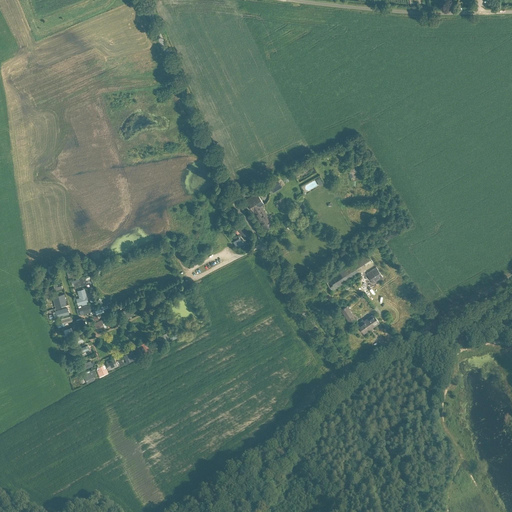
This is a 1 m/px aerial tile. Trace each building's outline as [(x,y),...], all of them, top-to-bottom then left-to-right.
[(268,184),(273,192),(282,187),(277,178),(268,184)] [(257,192),(250,197),(246,200),(260,221),(260,220),(265,228),(272,224),(267,216),(261,206),(264,203),(257,192)] [(277,200),(284,212),(289,210),(284,201),(285,200),(283,197),(282,197),(277,200)] [(240,224),(235,227),(242,236),(247,232),(240,224)] [(326,281),(332,291),(374,264),(368,254),(326,281)] [(73,261),(77,264),(83,267),(85,264),(75,258),(73,261)] [(67,267),(69,278),(76,277),(76,275),(79,274),(78,266),(67,267)] [(377,267),(367,273),(374,283),(383,277),(377,267)] [(76,279),(71,281),(72,285),(73,286),(75,285),(75,287),(87,283),(85,276),(76,278),(76,279)] [(80,298),(77,299),(78,303),(78,305),(82,304),(82,305),(88,304),(87,302),(88,302),(85,291),(79,292),(80,298)] [(58,296),(54,297),(57,307),(61,306),(66,304),(63,294),(58,296)] [(149,299),(145,302),(148,308),(153,305),(152,304),(157,301),(156,299),(153,297),(149,299)] [(142,310),(140,306),(139,303),(137,304),(137,303),(132,305),(136,313),(142,310)] [(90,305),(79,308),(81,316),(92,312),(90,305)] [(347,306),(345,307),(341,310),(350,323),(356,319),(347,306)] [(68,308),(56,311),(58,318),(70,315),(68,308)] [(379,322),(376,318),(373,314),(358,325),(361,328),(362,328),(365,332),(370,329),(370,328),(371,327),(372,328),(379,322)] [(116,323),(113,316),(105,319),(108,327),(116,323)] [(72,317),(67,318),(62,320),(64,326),(68,324),(68,322),(73,321),(72,317)] [(101,320),(95,323),(97,328),(104,325),(104,326),(105,327),(108,326),(104,319),(101,320)] [(91,332),(88,326),(82,328),(85,335),(91,332)] [(71,328),(69,328),(64,330),(66,338),(69,337),(69,335),(73,333),(71,328)] [(170,341),(169,338),(168,335),(166,336),(165,334),(160,336),(161,337),(159,338),(158,338),(158,339),(159,341),(161,346),(170,341)] [(81,335),(76,337),(73,338),(76,344),(84,341),(83,338),(82,339),(81,335)] [(458,342),(458,349),(462,348),(466,346),(461,341),(459,342),(458,342)] [(141,346),(143,350),(145,353),(151,350),(150,347),(148,347),(146,343),(141,346)] [(77,354),(88,350),(89,349),(87,345),(81,348),(81,346),(75,349),(77,354)] [(130,352),(127,354),(131,361),(137,358),(136,357),(134,358),(133,356),(132,357),(130,352)] [(114,359),(106,363),(109,371),(118,367),(114,359)] [(100,369),(97,370),(99,375),(100,376),(106,374),(108,373),(107,368),(106,368),(105,365),(103,365),(99,367),(100,369)] [(87,375),(84,376),(86,381),(89,380),(90,382),(90,383),(95,381),(95,379),(94,378),(97,377),(94,370),(90,372),(91,373),(87,374),(87,375)]
